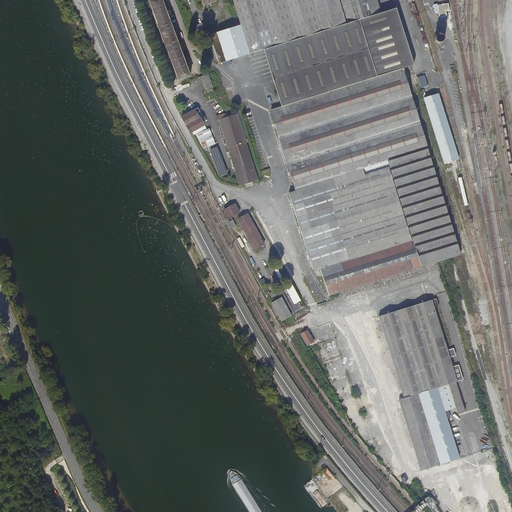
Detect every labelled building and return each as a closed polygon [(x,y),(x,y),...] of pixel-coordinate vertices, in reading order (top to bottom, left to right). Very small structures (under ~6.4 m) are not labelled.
[(147,0),(178,81),(192,76),(162,0),(147,0)] [(338,0),(230,0),(238,25),(214,32),(224,62),(262,50),(346,24),(345,23),(338,0)] [(338,0),(346,23),(380,12),(376,0),(338,0)] [(438,17),(445,16),(444,11),(449,10),(448,3),(436,5),(438,17)] [(262,50),(279,107),(318,95),(402,69),(413,66),(394,8),(380,12),(346,23),(345,23),(346,24),(262,50)] [(259,53),(249,56),(251,61),(261,58),(259,53)] [(386,162),(426,149),(427,149),(402,69),(318,95),(268,111),(276,138),(282,156),(293,191),(303,188),(362,169),(386,162)] [(206,89),(214,86),(209,73),(201,76),(206,89)] [(444,164),(458,159),(437,94),(423,99),(444,164)] [(193,134),(204,128),(195,110),(182,117),(191,135),(193,134)] [(240,186),(259,180),(238,114),(219,120),(240,186)] [(206,141),(209,148),(216,145),(210,129),(198,133),(202,142),(206,141)] [(282,156),(276,138),(266,141),(274,167),(284,163),(282,156)] [(418,262),(419,267),(460,255),(426,149),(386,162),(388,167),(395,189),(411,241),(418,262)] [(411,241),(395,189),(388,167),(364,175),(362,169),(303,188),(287,193),(311,272),(318,270),(411,241)] [(229,218),(239,214),(234,204),(223,209),(224,212),(222,213),(225,220),(226,220),(229,218)] [(254,248),(264,242),(247,213),(237,219),(254,248)] [(229,218),(226,220),(230,227),(236,224),(233,218),(230,219),(229,218)] [(418,262),(411,241),(318,270),(327,297),(420,268),(419,267),(418,262)] [(275,285),(286,280),(279,265),(268,270),(275,285)] [(296,292),(289,295),(292,302),(300,298),(296,292)] [(282,321),(292,315),(282,297),(272,303),(282,321)] [(437,387),(448,384),(456,382),(463,380),(458,366),(453,367),(450,359),(456,357),(453,348),(447,350),(433,307),(438,305),(436,298),(378,316),(404,398),(398,400),(420,470),(459,458),(451,434),(449,424),(445,411),(437,387)] [(308,344),(314,341),(308,330),(301,333),(308,344)] [(465,410),(456,382),(448,384),(455,408),(457,413),(465,410)] [(445,411),(455,408),(448,384),(437,387),(445,411)] [(344,489),(338,494),(349,506),(355,501),(344,489)]
